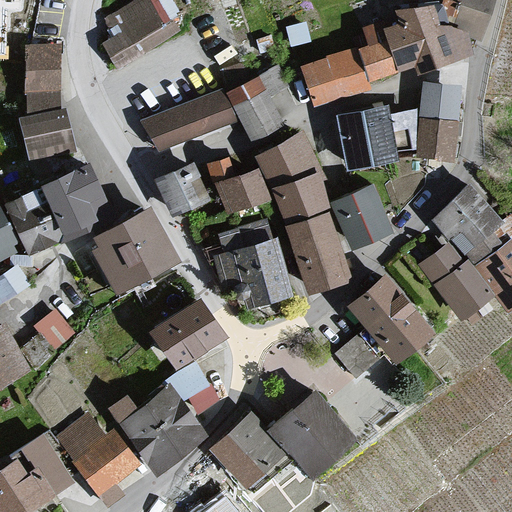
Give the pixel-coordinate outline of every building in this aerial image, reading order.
[(157,0),(140,0),(100,21),(109,38),(98,44),(113,71),(177,38),(157,0)] [(377,25),(391,68),(409,62),(411,70),(465,49),(453,19),(433,18),(428,0),(425,0),(389,8),(393,21),(377,25)] [(486,0),(436,0),(433,18),(453,19),(465,49),(479,39),(486,0)] [(351,49),(361,78),(391,68),(381,38),(351,49)] [(60,45),(24,46),(25,93),(61,92),(60,45)] [(351,49),(294,68),(307,105),(363,85),(361,78),(351,49)] [(219,65),(226,82),(250,73),(243,56),(219,65)] [(255,75),(224,89),(246,130),(277,115),(255,75)] [(422,82),(419,117),(459,121),(462,86),(422,82)] [(221,91),(146,120),(160,143),(233,116),(221,91)] [(387,104),(333,115),(345,171),(399,160),(387,104)] [(65,107),(20,118),(31,167),(76,157),(65,107)] [(455,160),(459,121),(419,117),(415,156),(455,160)] [(250,156),(266,188),(317,169),(297,130),(250,156)] [(91,165),(44,188),(66,235),(114,212),(91,165)] [(193,165),(158,180),(173,213),(207,198),(193,165)] [(252,167),(209,182),(220,213),(263,198),(252,167)] [(317,169),(266,188),(280,222),(324,208),(317,169)] [(466,182),(428,217),(461,253),(500,219),(466,182)] [(368,183),(327,200),(346,246),(387,229),(368,183)] [(29,253),(66,235),(44,188),(6,206),(29,253)] [(0,259),(22,248),(0,207),(0,259)] [(280,222),(303,290),(345,277),(324,208),(280,222)] [(147,211),(91,240),(118,292),(174,262),(147,211)] [(265,219),(214,235),(238,311),(289,295),(265,219)] [(511,243),(507,236),(473,260),(500,299),(511,291),(511,243)] [(445,239),(415,264),(458,315),(488,290),(445,239)] [(17,266),(0,277),(0,304),(30,285),(17,266)] [(387,274),(347,307),(364,328),(386,354),(395,366),(435,334),(387,274)] [(201,299),(151,332),(176,369),(226,337),(201,299)] [(57,307),(28,330),(36,340),(22,350),(36,368),(78,334),(57,307)] [(3,325),(0,326),(0,389),(29,375),(3,325)] [(364,328),(332,353),(355,380),(386,354),(364,328)] [(163,386),(120,422),(156,466),(200,430),(163,386)] [(315,389),(269,430),(288,451),(313,479),(359,438),(315,389)] [(91,408),(53,433),(91,491),(129,465),(91,408)] [(252,411),(210,449),(245,489),(288,451),(269,430),(252,411)] [(39,438),(0,463),(0,511),(23,511),(69,483),(39,438)] [(105,503),(121,491),(113,480),(97,492),(105,503)] [(238,511),(223,494),(201,511),(238,511)]
